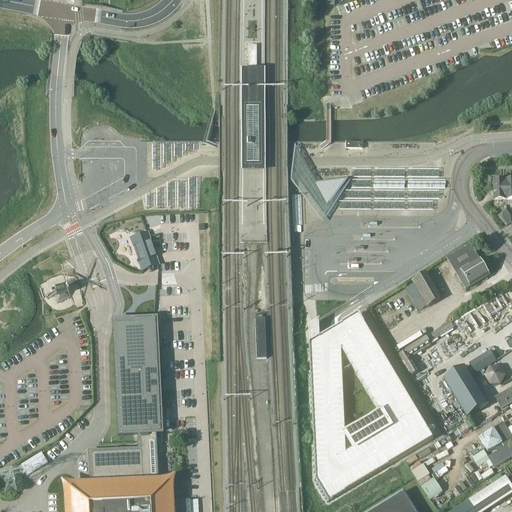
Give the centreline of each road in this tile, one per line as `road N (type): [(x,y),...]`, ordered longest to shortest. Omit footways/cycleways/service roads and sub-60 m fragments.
road 1 (unclassified): [(0,254),(68,209),(56,126),(59,10)]
road 2 (residential): [(511,257),(461,186),(471,155),(511,147)]
road 3 (unclassified): [(59,10),(127,21),(152,16),(172,0)]
